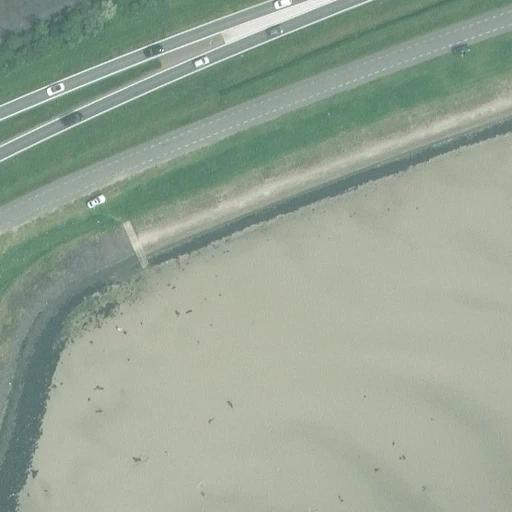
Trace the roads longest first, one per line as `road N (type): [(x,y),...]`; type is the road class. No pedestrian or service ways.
road 1 (unclassified): [(0,223),(94,176),(511,21)]
road 2 (trunk): [(0,157),(366,0)]
road 3 (trunk): [(295,0),(0,115)]
